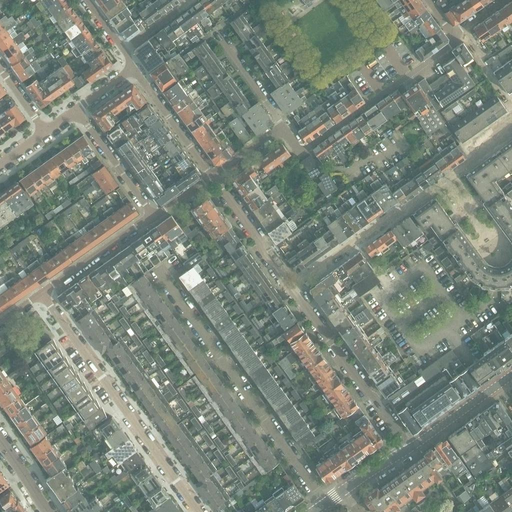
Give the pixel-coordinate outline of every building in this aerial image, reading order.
[(41,0),(42,0),(46,6),(43,8),(44,10),(58,0),(41,0)] [(45,10),(41,13),(47,20),(50,18),(69,4),(65,0),(58,0),(44,10),(45,10)] [(107,0),(100,5),(105,12),(121,0),(107,0)] [(124,3),(128,0),(127,0),(121,0),(105,12),(110,19),(127,7),(124,3)] [(145,0),(142,2),(155,20),(161,15),(150,0),(145,0)] [(150,0),(161,15),(168,10),(160,0),(150,0)] [(160,0),(168,10),(174,5),(170,0),(160,0)] [(214,13),(213,14),(216,17),(219,15),(208,0),(202,0),(200,2),(209,14),(213,12),(214,13)] [(218,7),(221,5),(217,0),(208,0),(219,15),(223,12),(220,9),(219,9),(218,7)] [(226,4),(225,5),(228,8),(231,6),(227,0),(217,0),(221,5),(225,3),(226,4)] [(376,0),(383,9),(393,1),(392,0),(376,0)] [(395,0),(393,1),(383,9),(385,12),(395,5),(398,9),(409,0),(395,0)] [(419,0),(409,0),(398,9),(388,16),(390,19),(399,12),(402,15),(421,2),(419,0)] [(448,5),(445,0),(437,0),(437,1),(436,2),(436,3),(437,4),(437,5),(453,26),(460,21),(449,4),(448,5)] [(458,0),(460,2),(469,15),(476,10),(468,0),(458,0)] [(468,0),(476,10),(483,5),(479,0),(468,0)] [(22,2),(18,5),(24,13),(27,10),(22,2)] [(141,7),(137,10),(142,16),(148,25),(155,20),(142,2),(141,2),(138,4),(141,7)] [(206,17),(209,14),(200,2),(194,6),(207,24),(211,21),(208,18),(207,18),(206,17)] [(407,22),(426,9),(421,2),(402,15),(404,19),(405,18),(407,22)] [(452,2),(449,4),(460,21),(469,15),(460,2),(454,6),(452,2)] [(511,4),(510,3),(510,2),(501,9),(511,24),(511,4)] [(69,4),(50,18),(56,26),(74,12),(69,4)] [(202,22),(201,23),(204,26),(207,24),(194,6),(188,11),(197,23),(201,21),(202,22)] [(127,7),(110,19),(115,26),(130,15),(132,14),(127,7)] [(245,19),(253,13),(250,9),(230,23),(237,32),(249,24),(245,19)] [(407,22),(403,25),(405,28),(409,25),(410,26),(416,21),(418,24),(431,15),(426,9),(407,22)] [(511,24),(501,9),(492,15),(501,28),(506,24),(509,28),(511,26),(511,24)] [(27,10),(24,13),(29,20),(32,18),(27,10)] [(202,36),(199,31),(201,29),(197,23),(188,11),(182,15),(196,35),(199,38),(202,36)] [(74,12),(56,26),(61,33),(64,31),(65,31),(80,20),(74,12)] [(130,15),(115,26),(120,32),(134,22),(130,15)] [(182,15),(176,20),(188,36),(190,39),(196,35),(182,15)] [(418,24),(409,30),(412,34),(419,29),(421,32),(435,22),(431,15),(418,24)] [(501,28),(492,15),(483,22),(496,41),(497,42),(502,38),(497,30),(501,28)] [(120,32),(125,39),(128,40),(144,28),(148,25),(142,16),(134,22),(120,32)] [(33,17),(29,20),(35,28),(34,28),(35,29),(38,26),(39,25),(33,17)] [(0,21),(0,30),(9,24),(7,20),(2,24),(0,21)] [(9,24),(0,30),(0,41),(15,31),(12,27),(17,24),(14,20),(9,24)] [(29,21),(26,23),(31,31),(34,28),(35,28),(29,20),(29,21)] [(69,37),(65,39),(67,41),(86,28),(80,20),(65,31),(69,37)] [(176,20),(170,24),(183,42),(187,47),(190,44),(185,38),(188,36),(176,20)] [(435,22),(421,32),(425,38),(440,28),(435,22)] [(496,41),(483,22),(474,28),(473,28),(482,41),(488,37),(492,43),(496,41)] [(249,24),(237,32),(244,42),(264,28),(261,23),(252,29),(249,24)] [(170,24),(163,29),(173,41),(176,39),(180,44),(183,42),(170,24)] [(38,26),(35,29),(39,35),(40,35),(41,37),(44,34),(38,26)] [(67,41),(72,49),(71,50),(91,35),(86,28),(67,41)] [(264,28),(244,42),(251,51),(262,43),(258,38),(267,32),(264,28)] [(424,40),(426,43),(422,46),(423,48),(425,47),(426,48),(445,34),(440,28),(425,38),(425,39),(424,40)] [(163,29),(155,35),(163,46),(168,52),(176,46),(173,41),(163,29)] [(15,31),(0,41),(0,49),(2,51),(24,35),(21,32),(17,35),(15,31)] [(44,34),(41,37),(45,42),(47,45),(47,44),(50,42),(51,42),(45,34),(44,34)] [(448,39),(445,34),(426,48),(425,47),(423,48),(422,46),(415,51),(422,61),(448,42),(448,39)] [(24,35),(2,51),(7,59),(25,45),(22,42),(26,39),(24,35)] [(40,35),(36,38),(41,45),(45,42),(41,37),(40,35),(39,35),(40,35)] [(91,35),(71,50),(77,58),(78,57),(97,43),(91,35)] [(155,35),(148,40),(156,50),(163,46),(155,35)] [(135,49),(135,53),(149,73),(165,62),(158,52),(158,53),(156,50),(148,40),(135,49)] [(193,49),(188,53),(191,58),(197,54),(200,59),(211,51),(204,41),(193,49)] [(262,43),(251,51),(258,60),(277,46),(274,42),(266,48),(262,43)] [(461,64),(461,65),(473,57),(472,56),(467,49),(463,42),(452,50),(456,57),(461,64)] [(78,57),(80,59),(83,56),(87,62),(88,62),(103,51),(97,43),(78,57)] [(25,45),(7,59),(12,66),(33,50),(31,47),(28,50),(25,45)] [(272,56),(280,50),(277,46),(258,60),(264,70),(276,62),(272,56)] [(33,57),(36,54),(33,50),(12,66),(17,73),(35,60),(33,57)] [(74,83),(79,89),(113,65),(103,51),(88,62),(91,65),(83,72),(84,73),(73,81),(74,83)] [(200,59),(204,64),(193,71),(196,76),(218,60),(211,51),(200,59)] [(165,62),(149,73),(162,90),(175,81),(182,76),(183,78),(192,72),(178,53),(172,58),(172,57),(165,62)] [(60,58),(57,60),(62,66),(63,67),(63,68),(68,64),(62,56),(60,58)] [(456,57),(442,66),(447,73),(448,74),(453,82),(448,85),(444,88),(443,88),(439,91),(434,94),(442,106),(451,100),(461,94),(475,85),(475,84),(470,78),(467,73),(467,72),(461,65),(461,64),(456,57)] [(511,60),(511,59),(493,72),(509,95),(511,92),(511,60)] [(35,60),(17,73),(22,81),(37,70),(41,68),(35,60)] [(218,60),(196,76),(199,80),(210,72),(214,77),(225,70),(218,60)] [(290,66),(290,65),(287,61),(279,67),(276,62),(264,70),(271,79),(290,66)] [(68,64),(63,68),(68,75),(69,75),(73,72),(68,64)] [(290,65),(290,66),(271,79),(278,89),(287,81),(288,82),(289,81),(285,75),(294,68),(291,64),(290,65)] [(62,66),(48,76),(53,84),(56,82),(57,84),(59,82),(64,90),(74,83),(73,81),(69,75),(68,75),(63,68),(63,67),(62,66)] [(39,82),(38,83),(51,100),(64,90),(59,82),(57,84),(56,82),(53,84),(48,76),(45,72),(41,67),(41,68),(37,70),(44,79),(39,82)] [(214,77),(217,82),(207,90),(210,94),(231,79),(225,70),(214,77)] [(442,76),(448,85),(453,82),(448,74),(447,73),(442,76)] [(474,75),(470,78),(475,84),(478,82),(474,75)] [(442,76),(438,79),(444,88),(448,85),(442,76)] [(434,94),(428,85),(424,78),(418,83),(436,111),(437,110),(442,106),(434,94)] [(51,100),(38,83),(39,82),(37,79),(27,86),(41,107),(51,100)] [(181,79),(163,92),(168,99),(186,85),(181,79)] [(231,79),(210,94),(213,98),(223,91),(227,96),(238,88),(231,79)] [(438,79),(433,82),(439,91),(443,88),(444,88),(438,79)] [(271,92),(271,93),(276,99),(292,88),(288,82),(287,81),(278,89),(271,93),(271,92)] [(352,91),(348,94),(357,107),(364,102),(351,82),(347,84),(352,91)] [(428,85),(434,94),(439,91),(433,82),(428,85)] [(418,83),(401,95),(408,104),(413,111),(420,122),(419,122),(428,136),(440,128),(445,124),(436,111),(418,83)] [(111,100),(119,110),(123,108),(132,101),(136,108),(146,101),(133,84),(111,100)] [(186,85),(168,99),(172,105),(193,90),(188,84),(186,85)] [(341,92),(337,94),(350,112),(357,107),(348,94),(342,87),(339,89),(341,92)] [(227,96),(231,101),(220,108),(223,113),(245,98),(238,88),(227,96)] [(292,88),(276,99),(281,107),(297,95),(303,91),(300,88),(295,92),(292,88)] [(188,94),(172,105),(177,112),(193,100),(198,97),(199,96),(194,89),(193,90),(188,94)] [(398,89),(390,94),(400,109),(408,104),(401,95),(398,89)] [(332,94),(334,96),(331,99),(343,117),(350,112),(337,94),(336,92),(332,94)] [(390,94),(383,99),(393,114),(400,109),(390,94)] [(287,114),(286,114),(307,99),(305,95),(300,99),(297,95),(281,107),(286,114),(287,114)] [(496,96),(487,102),(498,117),(507,111),(496,96)] [(193,100),(177,112),(182,118),(202,103),(198,97),(193,100)] [(245,98),(223,113),(227,117),(237,110),(240,115),(251,107),(245,98)] [(330,98),(321,104),(326,112),(328,111),(336,122),(343,117),(331,99),(330,98)] [(386,119),(393,114),(383,99),(376,104),(386,119)] [(111,100),(92,114),(104,131),(114,124),(109,118),(119,110),(111,100)] [(132,101),(123,108),(128,114),(136,108),(132,101)] [(203,113),(200,110),(208,104),(206,101),(204,102),(202,103),(182,118),(187,125),(203,113)] [(242,114),(246,120),(263,109),(258,102),(257,102),(258,103),(251,107),(240,115),(241,115),(242,114)] [(487,102),(478,108),(489,124),(498,117),(487,102)] [(15,104),(5,111),(15,125),(25,119),(15,104)] [(149,104),(146,104),(132,114),(139,123),(155,111),(149,104)] [(321,104),(313,110),(327,129),(334,123),(326,112),(321,104)] [(376,104),(369,109),(379,124),(386,119),(376,104)] [(478,108),(469,115),(480,130),(489,124),(478,108)] [(263,109),(246,120),(252,128),(268,116),(263,109)] [(369,109),(362,114),(372,129),(379,124),(369,109)] [(313,110),(307,115),(320,134),(327,129),(313,110)] [(5,111),(0,114),(0,123),(6,131),(15,125),(5,111)] [(141,130),(139,128),(140,128),(139,127),(144,123),(147,126),(159,118),(159,117),(155,111),(139,123),(133,127),(138,133),(141,130)] [(326,112),(334,123),(336,122),(328,111),(326,112)] [(203,113),(187,125),(191,131),(212,117),(210,113),(205,117),(203,113)] [(132,114),(127,118),(133,127),(139,123),(132,114)] [(302,129),(298,131),(306,143),(313,138),(300,120),(300,119),(297,114),(294,117),(302,129)] [(365,134),(372,129),(362,114),(355,119),(365,134)] [(320,134),(307,115),(300,119),(300,120),(313,138),(320,134)] [(469,115),(460,121),(471,137),(480,130),(469,115)] [(268,116),(252,128),(257,135),(273,123),(273,124),(268,116)] [(208,124),(214,120),(212,117),(191,131),(196,138),(211,128),(208,124)] [(236,117),(228,123),(243,144),(252,138),(236,117)] [(127,118),(121,122),(126,128),(128,131),(130,129),(133,127),(127,118)] [(141,130),(138,133),(140,136),(149,130),(151,133),(164,124),(159,118),(147,126),(141,130)] [(405,118),(399,122),(402,126),(407,122),(405,118)] [(355,119),(348,124),(358,139),(365,134),(355,119)] [(460,121),(451,128),(462,143),(471,137),(460,121)] [(107,131),(107,135),(112,142),(124,133),(122,130),(126,128),(121,122),(108,132),(107,131)] [(164,124),(151,133),(143,139),(147,145),(156,139),(168,130),(164,124)] [(348,124),(341,129),(351,144),(358,139),(348,124)] [(445,124),(440,128),(443,134),(449,130),(445,124)] [(211,128),(196,138),(202,145),(221,130),(222,130),(219,127),(213,131),(211,128)] [(128,131),(112,142),(117,148),(135,135),(130,129),(128,131)] [(341,129),(334,134),(344,149),(351,144),(341,129)] [(168,130),(156,139),(160,145),(173,136),(168,130)] [(207,152),(226,137),(221,130),(202,145),(207,152)] [(334,134),(327,139),(337,154),(341,160),(340,161),(342,164),(347,160),(341,151),(344,149),(334,134)] [(75,141),(74,142),(77,146),(79,146),(80,148),(80,150),(85,156),(90,152),(93,157),(97,155),(83,135),(79,138),(78,138),(75,140),(75,141)] [(117,148),(121,154),(139,141),(135,135),(117,148)] [(160,145),(152,152),(155,155),(156,158),(160,155),(158,153),(163,149),(165,152),(178,142),(173,136),(160,145)] [(226,137),(207,152),(212,159),(233,143),(232,143),(231,144),(226,137)] [(139,141),(121,154),(126,161),(138,152),(144,148),(147,145),(143,139),(139,141)] [(327,139),(320,144),(326,154),(329,153),(332,157),(337,154),(327,139)] [(511,168),(511,140),(495,153),(509,171),(511,168)] [(73,154),(72,155),(77,162),(81,159),(85,163),(88,161),(85,156),(80,150),(80,148),(79,146),(77,146),(74,142),(71,143),(70,143),(68,145),(67,146),(67,147),(70,151),(71,152),(73,154)] [(160,155),(156,158),(158,161),(161,164),(182,149),(178,142),(165,152),(160,155)] [(454,142),(446,147),(458,164),(466,158),(454,142)] [(233,151),(236,149),(233,143),(212,159),(215,164),(219,164),(235,153),(233,151)] [(270,152),(278,163),(290,154),(282,143),(270,152)] [(326,155),(326,154),(320,144),(312,150),(323,164),(330,159),(326,155)] [(138,152),(126,161),(130,167),(152,152),(147,145),(144,148),(147,151),(141,155),(138,152)] [(423,145),(416,150),(419,154),(426,149),(423,145)] [(65,159),(65,161),(69,167),(74,164),(77,169),(80,166),(77,162),(72,155),(73,154),(71,152),(70,151),(67,147),(64,149),(62,149),(60,151),(60,152),(59,153),(62,157),(64,157),(65,159)] [(429,148),(426,150),(432,157),(435,162),(444,174),(451,169),(439,152),(436,147),(431,151),(429,148)] [(446,147),(439,152),(451,169),(458,164),(446,147)] [(182,149),(161,164),(166,170),(168,169),(174,164),(187,155),(182,149)] [(152,152),(130,167),(135,173),(152,161),(150,159),(155,155),(152,152)] [(270,152),(258,160),(264,168),(267,172),(278,163),(270,152)] [(52,157),(51,158),(54,162),(56,163),(57,165),(57,166),(62,173),(66,170),(69,174),(73,172),(69,167),(65,161),(65,159),(64,157),(62,157),(59,153),(56,154),(55,154),(52,156),(52,157)] [(511,261),(511,263),(507,266),(506,267),(499,269),(496,269),(493,268),(487,266),(482,261),(457,228),(456,229),(453,225),(454,224),(435,198),(434,198),(413,214),(424,229),(430,225),(440,239),(442,239),(470,278),(482,286),(481,288),(488,290),(489,287),(495,289),(501,288),(501,291),(508,290),(508,287),(511,285),(511,205),(503,194),(501,196),(498,192),(499,191),(492,182),(509,171),(495,153),(466,174),(466,176),(485,202),(487,200),(489,204),(488,205),(511,238),(511,261)] [(187,155),(174,164),(179,170),(191,161),(187,155)] [(310,155),(301,162),(308,172),(307,174),(310,179),(312,177),(317,174),(322,181),(317,184),(326,196),(337,188),(326,172),(323,174),(310,155)] [(432,157),(418,167),(430,184),(444,174),(435,162),(432,157)] [(50,170),(49,172),(54,178),(58,175),(61,180),(65,177),(62,173),(57,166),(57,165),(56,163),(54,162),(51,158),(48,160),(47,160),(44,162),(44,163),(43,164),(46,168),(48,168),(50,170)] [(99,159),(91,165),(91,166),(94,169),(94,170),(101,165),(100,165),(102,163),(99,159)] [(402,160),(396,165),(399,170),(405,165),(402,160)] [(152,161),(135,173),(140,179),(161,164),(158,161),(154,164),(152,161)] [(191,161),(179,170),(172,175),(170,177),(175,183),(183,176),(196,168),(191,161)] [(40,174),(42,176),(42,177),(46,184),(50,181),(54,185),(57,183),(54,178),(49,172),(50,170),(48,168),(46,168),(43,164),(41,166),(39,165),(37,167),(36,169),(39,173),(40,174)] [(161,164),(140,179),(144,186),(156,177),(154,174),(160,170),(162,173),(166,170),(161,164)] [(233,179),(232,182),(242,195),(257,184),(269,175),(267,172),(264,168),(259,171),(253,164),(233,179)] [(85,196),(95,189),(97,191),(103,187),(107,193),(118,185),(113,177),(110,172),(109,172),(104,165),(93,173),(96,179),(91,183),(92,185),(83,192),(85,196)] [(91,166),(84,171),(86,175),(94,169),(91,166)] [(418,167),(411,173),(423,189),(430,184),(418,167)] [(175,183),(181,192),(200,178),(201,178),(201,175),(196,168),(183,176),(175,183)] [(33,179),(34,181),(34,183),(38,189),(43,186),(46,191),(50,188),(46,184),(42,177),(42,176),(40,174),(39,173),(36,169),(33,171),(32,171),(29,173),(29,174),(28,175),(31,179),(33,179)] [(84,171),(76,177),(78,180),(86,175),(84,171)] [(423,189),(411,173),(404,178),(416,195),(423,189)] [(21,179),(20,180),(30,195),(35,192),(38,196),(42,194),(38,189),(34,183),(34,181),(33,179),(31,179),(28,175),(25,177),(24,176),(21,178),(21,179)] [(76,177),(68,182),(71,186),(78,180),(76,177)] [(156,177),(144,186),(149,192),(160,184),(156,179),(157,178),(156,177)] [(404,178),(396,183),(397,183),(409,200),(416,195),(404,178)] [(377,179),(374,182),(390,206),(398,200),(389,188),(386,183),(382,186),(377,179)] [(6,190),(2,193),(17,214),(33,203),(18,182),(13,185),(13,186),(13,187),(9,190),(6,190)] [(375,191),(371,193),(383,211),(390,206),(374,182),(370,184),(375,191)] [(154,198),(159,205),(162,206),(181,192),(175,183),(164,190),(154,198)] [(409,200),(397,183),(396,183),(389,188),(398,200),(401,205),(409,200)] [(160,184),(149,192),(154,198),(164,190),(160,184)] [(257,184),(242,195),(252,210),(268,199),(267,198),(271,196),(279,190),(276,185),(264,194),(257,184)] [(73,187),(77,192),(80,197),(82,195),(79,190),(80,189),(77,185),(73,187)] [(126,205),(121,209),(129,220),(136,215),(136,216),(139,214),(120,187),(117,190),(123,199),(122,200),(126,205)] [(362,190),(359,192),(376,216),(383,211),(371,193),(367,196),(362,190)] [(355,195),(360,201),(357,204),(369,221),(376,216),(359,192),(355,195)] [(0,223),(1,225),(17,214),(2,193),(0,194),(0,223)] [(270,201),(273,199),(271,196),(267,198),(268,199),(252,210),(253,209),(254,211),(254,212),(256,214),(257,215),(261,220),(276,209),(270,201)] [(208,197),(192,209),(202,222),(219,212),(208,197)] [(83,208),(88,204),(85,198),(83,198),(78,201),(83,208)] [(68,199),(61,205),(64,209),(71,203),(68,199)] [(369,221),(357,204),(353,207),(348,200),(345,202),(361,226),(369,221)] [(341,205),(346,212),(342,214),(354,231),(361,226),(345,202),(341,205)] [(122,226),(129,220),(121,209),(115,213),(111,207),(107,210),(120,228),(122,226)] [(354,231),(342,214),(338,217),(331,207),(327,209),(330,213),(347,237),(354,231)] [(276,209),(261,220),(265,226),(265,227),(266,229),(268,230),(269,231),(287,218),(285,216),(282,218),(276,209)] [(53,210),(45,215),(48,220),(56,214),(53,210)] [(107,210),(103,213),(107,219),(102,222),(110,234),(117,229),(117,230),(120,228),(107,210)] [(202,222),(213,238),(230,226),(219,212),(202,222)] [(44,219),(40,213),(35,217),(39,223),(44,219)] [(330,228),(330,229),(331,229),(339,242),(347,237),(330,213),(326,215),(331,222),(327,225),(330,228)] [(171,216),(165,220),(182,242),(187,238),(181,229),(175,221),(171,216)] [(287,218),(269,231),(276,242),(298,226),(290,216),(287,218)] [(397,238),(403,247),(410,243),(413,247),(417,243),(415,239),(423,233),(418,226),(416,225),(409,216),(391,230),(397,238)] [(175,221),(181,229),(187,225),(181,217),(175,221)] [(165,220),(159,224),(169,237),(170,239),(171,238),(172,239),(174,238),(178,244),(182,242),(165,220)] [(92,221),(88,224),(101,241),(103,240),(103,239),(110,234),(102,222),(96,226),(92,221)] [(45,224),(36,231),(39,235),(48,228),(45,224)] [(88,232),(83,236),(91,248),(98,243),(101,241),(88,224),(84,227),(88,232)] [(159,224),(156,226),(166,239),(169,237),(159,224)] [(156,226),(149,231),(164,252),(168,257),(170,255),(165,247),(169,244),(165,240),(166,239),(156,226)] [(216,243),(215,244),(218,248),(236,235),(230,226),(213,238),(216,243)] [(330,229),(326,232),(323,227),(318,230),(322,235),(331,248),(339,242),(331,229),(330,229)] [(11,228),(6,232),(7,233),(9,237),(14,233),(11,228)] [(318,238),(314,241),(323,254),(331,248),(322,235),(318,230),(314,233),(318,238)] [(376,240),(365,248),(371,256),(381,250),(383,253),(389,249),(387,245),(397,238),(391,230),(377,240),(376,240)] [(149,231),(143,236),(155,254),(159,251),(161,255),(164,252),(149,231)] [(191,231),(186,236),(189,240),(194,236),(191,231)] [(9,237),(7,233),(1,237),(9,248),(14,244),(9,237)] [(73,234),(69,237),(82,255),(84,253),(91,248),(83,236),(77,240),(73,234)] [(236,235),(218,248),(221,252),(226,248),(229,253),(242,244),(236,235)] [(143,236),(136,241),(154,266),(161,262),(155,254),(143,236)] [(434,236),(428,240),(430,242),(433,246),(438,242),(434,236)] [(69,246),(63,249),(72,261),(79,256),(79,257),(82,255),(69,237),(65,240),(69,246)] [(306,239),(301,242),(314,260),(323,254),(314,241),(310,244),(306,239)] [(23,240),(14,247),(16,251),(26,244),(23,240)] [(136,241),(129,245),(142,263),(148,271),(154,266),(154,267),(154,266),(136,241)] [(301,251),(297,253),(306,266),(314,260),(301,242),(297,245),(301,251)] [(430,242),(424,246),(428,252),(434,247),(433,246),(430,242)] [(242,244),(229,253),(232,257),(227,261),(230,265),(248,252),(242,244)] [(138,266),(142,263),(129,245),(123,250),(141,276),(144,274),(138,266)] [(440,246),(433,251),(437,256),(444,251),(440,246)] [(14,247),(4,254),(8,260),(13,256),(12,254),(16,251),(14,247)] [(54,256),(52,257),(60,269),(62,268),(62,269),(65,267),(65,266),(72,261),(63,249),(58,253),(54,248),(50,251),(54,256)] [(289,251),(284,255),(297,272),(306,266),(297,253),(294,249),(290,252),(289,251)] [(123,250),(116,255),(126,268),(129,266),(138,278),(141,276),(123,250)] [(198,252),(183,263),(188,271),(194,267),(203,260),(198,252)] [(248,252),(230,265),(233,269),(238,265),(241,270),(254,261),(248,252)] [(360,252),(342,265),(348,275),(350,273),(356,281),(372,269),(360,252)] [(42,256),(46,262),(41,265),(49,277),(56,272),(57,273),(59,271),(59,270),(60,269),(52,257),(51,259),(47,253),(42,256)] [(122,271),(126,268),(116,255),(110,260),(122,277),(126,275),(122,271)] [(399,256),(391,261),(393,263),(387,267),(389,269),(401,260),(399,256)] [(448,256),(441,261),(446,268),(453,263),(448,256)] [(27,275),(22,279),(30,291),(37,286),(38,286),(40,284),(28,267),(21,257),(17,260),(24,270),(23,270),(27,275)] [(110,260),(103,264),(116,282),(119,280),(122,284),(123,284),(125,287),(128,285),(122,277),(110,260)] [(244,274),(239,277),(242,282),(260,269),(254,261),(241,270),(244,274)] [(42,282),(49,277),(41,265),(36,269),(32,264),(28,267),(40,284),(43,283),(42,282)] [(103,264),(96,269),(109,287),(110,288),(114,286),(113,284),(116,282),(103,264)] [(310,290),(313,295),(334,280),(334,281),(340,277),(341,280),(348,275),(342,265),(310,288),(310,290)] [(180,277),(184,283),(198,273),(194,267),(188,271),(180,277)] [(96,269),(90,274),(102,291),(106,289),(107,291),(110,288),(109,287),(96,269)] [(260,269),(242,282),(245,286),(250,282),(254,287),(267,278),(260,269)] [(372,271),(352,286),(360,296),(380,282),(379,282),(372,271)] [(198,273),(184,283),(188,289),(203,278),(202,278),(198,273)] [(101,293),(102,291),(90,274),(78,282),(87,295),(92,301),(102,294),(101,293)] [(144,274),(127,286),(132,293),(120,301),(122,303),(133,295),(133,294),(149,283),(144,274)] [(13,277),(9,280),(21,298),(24,296),(23,296),(30,291),(22,279),(17,283),(13,277)] [(189,289),(193,295),(207,284),(203,278),(188,289),(189,289)] [(256,291),(251,294),(255,299),(273,286),(267,278),(254,287),(256,291)] [(9,280),(4,283),(8,289),(3,292),(11,304),(18,299),(19,300),(21,298),(9,280)] [(333,282),(334,281),(334,280),(313,295),(314,295),(316,299),(317,299),(321,304),(336,293),(339,291),(333,282)] [(78,282),(71,287),(85,307),(88,304),(84,298),(87,295),(78,282)] [(133,295),(139,302),(155,291),(149,283),(133,294),(133,295)] [(207,284),(193,295),(197,301),(211,291),(207,284)] [(273,286),(255,299),(257,303),(263,299),(266,304),(279,295),(273,286)] [(71,287),(65,292),(77,309),(80,307),(82,309),(85,307),(71,287)] [(463,291),(468,297),(471,295),(467,288),(463,291)] [(139,302),(145,311),(161,299),(155,291),(139,302)] [(197,301),(202,307),(216,297),(211,291),(197,301)] [(336,293),(321,304),(321,305),(322,307),(323,309),(324,309),(325,310),(324,310),(327,314),(343,303),(354,295),(351,291),(340,298),(336,293)] [(4,309),(11,304),(3,292),(0,294),(0,308),(2,311),(5,310),(4,309)] [(77,309),(65,292),(58,296),(70,314),(74,311),(75,313),(78,311),(77,309)] [(357,293),(354,295),(357,300),(361,305),(364,303),(357,293)] [(269,308),(263,311),(267,316),(285,303),(279,295),(266,304),(269,308)] [(354,295),(343,303),(327,314),(330,318),(331,319),(331,320),(333,322),(334,323),(334,324),(350,312),(346,307),(357,300),(354,295)] [(471,295),(468,297),(472,304),(476,301),(471,295)] [(202,307),(206,313),(220,303),(216,297),(202,307)] [(145,311),(150,319),(167,307),(161,299),(145,311)] [(206,313),(210,319),(224,309),(220,303),(206,313)] [(285,303),(267,316),(269,320),(275,316),(278,321),(291,311),(285,303)] [(87,310),(88,310),(88,311),(89,313),(94,309),(97,307),(95,304),(87,310)] [(150,319),(156,327),(173,315),(167,307),(150,319)] [(78,321),(84,329),(100,317),(94,309),(89,313),(83,317),(78,321)] [(210,319),(215,325),(229,315),(224,309),(210,319)] [(281,324),(275,328),(279,333),(297,320),(291,311),(278,321),(281,324)] [(339,329),(338,330),(341,333),(366,316),(362,311),(354,318),(350,312),(334,324),(335,324),(335,326),(337,328),(338,329),(339,329)] [(156,327),(162,335),(178,323),(173,315),(156,327)] [(215,325),(219,331),(233,321),(229,316),(229,315),(215,325)] [(255,317),(251,320),(254,325),(258,322),(258,321),(262,319),(260,316),(256,319),(255,317)] [(360,326),(369,320),(366,316),(341,333),(344,337),(345,338),(345,339),(346,341),(348,342),(348,343),(364,332),(360,326)] [(84,329),(90,337),(106,326),(100,317),(84,329)] [(509,333),(506,334),(508,336),(504,339),(511,349),(511,328),(506,320),(502,323),(509,333)] [(219,331),(223,337),(237,327),(233,321),(219,331)] [(484,326),(481,328),(507,365),(507,364),(510,362),(511,362),(511,361),(511,349),(504,339),(491,321),(484,326)] [(162,335),(168,343),(184,331),(178,323),(162,335)] [(303,332),(304,330),(302,328),(300,328),(297,323),(272,341),(275,345),(284,338),(288,344),(304,333),(303,332)] [(106,326),(90,337),(96,346),(112,334),(106,326)] [(223,337),(228,343),(241,333),(237,327),(223,337)] [(490,349),(483,354),(484,355),(497,372),(507,365),(481,328),(478,331),(483,337),(482,338),(490,349)] [(352,349),(355,353),(380,335),(377,330),(368,337),(364,332),(348,343),(349,344),(349,345),(351,347),(352,348),(352,349)] [(168,343),(174,351),(190,339),(184,331),(168,343)] [(298,359),(305,369),(323,356),(305,332),(304,333),(288,344),(287,345),(295,355),(297,353),(300,358),(298,359)] [(231,349),(232,349),(246,339),(241,333),(228,343),(232,349),(231,349)] [(112,334),(96,346),(101,354),(106,351),(118,342),(112,334)] [(380,335),(355,353),(358,357),(358,356),(359,357),(359,359),(360,361),(361,361),(362,363),(378,351),(374,346),(383,339),(380,335)] [(47,343),(34,352),(41,361),(58,348),(53,338),(47,343)] [(106,351),(112,359),(128,346),(122,338),(118,342),(106,351)] [(174,351),(179,359),(196,348),(190,339),(174,351)] [(232,349),(236,355),(250,345),(246,339),(232,349)] [(236,355),(240,361),(254,351),(250,345),(236,355)] [(112,359),(117,367),(133,355),(128,346),(112,359)] [(58,348),(41,361),(47,369),(64,357),(60,347),(58,348)] [(179,359),(185,367),(202,356),(196,348),(179,359)] [(366,367),(366,368),(369,372),(394,354),(390,350),(382,356),(378,351),(362,363),(363,363),(363,365),(365,367),(366,367)] [(454,403),(453,403),(461,398),(449,380),(441,370),(439,366),(455,355),(451,350),(435,361),(428,367),(453,403),(454,403)] [(254,351),(240,361),(245,367),(259,357),(254,351)] [(375,381),(376,381),(375,382),(376,382),(392,370),(388,365),(397,359),(394,354),(369,372),(372,376),(372,377),(373,378),(374,380),(375,381)] [(117,367),(123,375),(139,363),(133,355),(117,367)] [(455,355),(439,366),(441,370),(445,367),(446,368),(452,364),(458,360),(455,355)] [(474,362),(468,367),(470,369),(473,374),(481,384),(489,378),(497,372),(484,355),(478,359),(477,358),(476,358),(475,358),(474,359),(473,360),(473,361),(473,362),(474,362)] [(64,357),(47,369),(53,378),(70,365),(66,356),(64,357)] [(202,356),(185,367),(191,375),(195,372),(196,373),(208,365),(202,356)] [(305,369),(310,377),(309,378),(313,385),(312,386),(315,391),(319,388),(323,393),(340,381),(323,356),(305,369)] [(259,357),(245,367),(249,373),(263,363),(259,357)] [(462,364),(458,360),(452,364),(455,369),(462,364)] [(123,375),(129,383),(145,371),(139,363),(123,375)] [(263,363),(249,373),(249,374),(250,373),(254,379),(267,369),(263,363)] [(70,365),(53,378),(59,386),(76,374),(72,364),(70,365)] [(481,384),(473,374),(470,369),(468,367),(465,369),(462,364),(455,369),(459,374),(471,391),(481,384)] [(197,374),(192,377),(198,385),(214,373),(208,365),(196,373),(197,374)] [(290,366),(284,370),(291,380),(296,376),(293,372),(293,373),(291,370),(292,369),(290,366)] [(453,403),(428,367),(423,371),(421,369),(418,371),(419,373),(420,373),(446,409),(453,403)] [(445,367),(441,370),(449,380),(461,398),(471,391),(459,374),(453,378),(446,368),(445,367)] [(272,376),(267,369),(254,379),(258,385),(272,376)] [(392,370),(376,382),(380,388),(397,377),(392,370)] [(129,383),(135,391),(151,379),(145,371),(129,383)] [(76,374),(59,386),(65,395),(82,382),(78,372),(76,374)] [(401,383),(385,395),(387,398),(397,392),(405,386),(413,380),(420,375),(419,374),(417,372),(415,373),(401,383)] [(214,373),(198,385),(204,393),(220,381),(214,373)] [(419,374),(420,375),(413,380),(438,415),(446,409),(420,373),(419,373),(419,374)] [(272,376),(258,385),(262,391),(276,382),(272,376)] [(397,377),(380,388),(385,395),(401,383),(397,377)] [(0,381),(0,395),(12,387),(5,378),(0,381)] [(135,391),(141,399),(157,387),(151,379),(135,391)] [(413,380),(405,386),(411,393),(418,404),(430,420),(438,415),(413,380)] [(82,382),(65,395),(71,403),(88,391),(84,381),(82,382)] [(220,381),(204,393),(209,401),(226,390),(220,381)] [(335,406),(333,408),(340,418),(348,412),(358,405),(340,381),(323,393),(323,394),(321,395),(328,404),(329,403),(330,403),(332,402),(335,406)] [(262,391),(267,397),(281,387),(280,387),(276,382),(262,391)] [(407,396),(411,393),(405,386),(397,392),(401,397),(403,395),(405,397),(407,396)] [(0,395),(0,400),(1,402),(0,403),(2,405),(3,405),(4,407),(19,396),(12,387),(0,395)] [(141,399),(147,407),(163,395),(157,387),(141,399)] [(281,387),(267,397),(271,403),(285,393),(281,387)] [(302,388),(298,391),(301,394),(303,398),(307,395),(302,388)] [(88,391),(71,403),(77,412),(94,399),(90,389),(88,391)] [(232,398),(226,390),(209,401),(215,409),(232,398)] [(397,392),(387,398),(411,431),(414,432),(422,426),(410,410),(403,401),(399,404),(395,399),(398,397),(399,398),(401,397),(397,392)] [(43,393),(35,398),(37,401),(45,396),(43,393)] [(271,403),(275,409),(289,399),(285,393),(271,403)] [(163,395),(147,407),(152,416),(168,403),(163,395)] [(19,396),(4,407),(7,411),(7,412),(9,414),(10,414),(11,416),(25,405),(19,396)] [(94,399),(77,412),(83,420),(94,412),(100,407),(96,398),(94,399)] [(238,406),(232,398),(215,409),(221,418),(238,406)] [(289,399),(275,409),(280,416),(294,405),(289,399)] [(499,403),(495,402),(488,407),(501,425),(510,418),(502,406),(499,403)] [(152,416),(158,424),(174,411),(168,403),(152,416)] [(418,404),(410,410),(422,426),(430,420),(418,404)] [(11,416),(14,420),(13,421),(15,423),(16,423),(17,425),(32,414),(25,405),(11,416)] [(280,416),(284,422),(298,411),(294,405),(280,416)] [(373,426),(358,405),(348,412),(357,425),(359,425),(364,432),(365,431),(376,447),(382,442),(382,439),(378,433),(378,434),(373,426)] [(94,412),(83,420),(90,429),(107,416),(102,406),(100,407),(94,412)] [(243,414),(238,406),(221,418),(227,426),(243,414)] [(488,407),(481,413),(496,435),(500,432),(504,429),(501,425),(488,407)] [(174,411),(158,424),(165,433),(177,424),(176,423),(180,420),(174,411)] [(284,422),(288,428),(302,418),(298,411),(284,422)] [(321,412),(316,416),(321,422),(326,419),(321,412)] [(481,413),(473,418),(484,435),(489,432),(496,441),(499,439),(496,435),(481,413)] [(32,414),(17,425),(24,434),(40,423),(33,414),(32,414)] [(243,414),(227,426),(233,434),(249,422),(243,414)] [(58,415),(53,419),(57,425),(62,421),(58,415)] [(107,416),(90,429),(92,431),(93,431),(112,417),(109,415),(107,416)] [(112,417),(96,428),(92,431),(98,440),(102,437),(104,440),(120,428),(112,417)] [(343,417),(337,421),(341,428),(348,423),(343,417)] [(200,421),(205,429),(209,426),(204,418),(200,421)] [(292,434),(307,424),(302,418),(288,428),(292,433),(292,434)] [(485,453),(486,454),(494,448),(491,444),(491,445),(490,444),(486,446),(484,444),(485,444),(480,438),(484,435),(473,418),(465,424),(476,440),(485,453)] [(501,425),(504,429),(500,432),(496,435),(499,439),(496,441),(491,444),(494,448),(509,437),(511,434),(511,421),(510,419),(510,418),(501,425)] [(177,424),(165,433),(171,442),(188,430),(182,422),(177,425),(177,424)] [(249,422),(233,434),(238,442),(255,430),(249,422)] [(40,423),(24,434),(31,444),(47,433),(40,423)] [(307,424),(292,434),(297,440),(311,430),(307,424)] [(491,462),(486,454),(485,453),(476,440),(465,424),(448,437),(449,438),(460,454),(459,454),(476,478),(494,466),(491,462)] [(120,428),(104,440),(111,449),(111,448),(113,451),(128,439),(120,428)] [(171,442),(177,450),(193,438),(188,430),(171,442)] [(255,430),(238,442),(244,450),(261,438),(255,430)] [(315,436),(311,430),(297,440),(301,446),(305,443),(311,439),(315,436)] [(364,432),(352,440),(363,456),(376,447),(365,431),(364,432)] [(486,454),(491,462),(507,450),(511,446),(511,434),(509,437),(494,448),(486,454)] [(31,447),(34,451),(34,453),(35,455),(36,455),(37,456),(52,446),(45,436),(31,447)] [(193,438),(177,450),(183,458),(199,446),(193,438)] [(261,438),(244,450),(250,458),(267,447),(261,438)] [(448,443),(447,440),(446,440),(447,440),(445,438),(435,446),(445,460),(447,463),(456,477),(464,472),(467,470),(464,465),(458,456),(457,455),(454,450),(449,443),(448,443)] [(111,449),(100,456),(103,461),(112,455),(119,464),(120,463),(137,451),(134,446),(128,439),(113,451),(111,448),(111,449)] [(352,440),(340,449),(351,464),(363,456),(352,440)] [(52,446),(37,456),(40,460),(40,462),(42,465),(44,465),(45,467),(59,456),(52,446)] [(86,447),(84,446),(79,450),(82,454),(88,450),(86,447)] [(183,458),(189,466),(205,454),(199,446),(183,458)] [(426,456),(435,468),(445,460),(435,446),(424,453),(426,456)] [(267,447),(250,458),(256,466),(273,455),(267,447)] [(340,449),(328,458),(339,473),(351,464),(340,449)] [(125,470),(116,477),(119,481),(122,478),(145,462),(140,455),(137,451),(120,463),(125,470)] [(189,466),(195,474),(211,462),(205,454),(189,466)] [(273,455),(256,466),(262,475),(278,463),(273,455)] [(51,475),(51,476),(62,468),(66,466),(59,456),(45,467),(48,471),(48,472),(49,474),(51,475)] [(426,456),(406,470),(405,471),(404,471),(400,474),(399,475),(399,476),(381,489),(379,490),(377,488),(377,487),(366,495),(366,496),(365,500),(371,508),(373,510),(374,511),(382,511),(391,506),(394,511),(395,511),(400,509),(399,506),(408,499),(413,496),(416,500),(418,499),(422,496),(424,495),(421,490),(436,480),(437,482),(442,478),(435,468),(426,456)] [(328,458),(316,466),(325,480),(329,480),(339,473),(328,458)] [(511,459),(508,462),(503,465),(506,469),(511,464),(511,459)] [(51,476),(46,479),(54,489),(79,471),(86,467),(82,461),(75,465),(65,472),(62,468),(51,476)] [(145,462),(122,478),(124,480),(131,476),(137,485),(153,473),(150,469),(145,462)] [(213,474),(217,471),(211,462),(195,474),(200,482),(201,482),(213,474)] [(76,488),(74,484),(90,472),(86,467),(79,471),(54,489),(61,499),(77,488),(76,488)] [(494,469),(488,474),(490,477),(497,473),(494,469)] [(283,474),(284,476),(283,477),(288,484),(283,488),(295,505),(302,499),(303,496),(285,472),(283,474)] [(0,473),(0,492),(8,487),(10,486),(0,473)] [(153,473),(137,485),(145,496),(161,485),(156,478),(153,473)] [(469,473),(465,476),(471,483),(474,480),(469,473)] [(200,482),(196,485),(202,493),(218,482),(213,474),(201,482),(200,482)] [(511,487),(505,478),(502,480),(511,494),(511,487)] [(505,492),(502,494),(511,508),(511,494),(502,480),(498,483),(505,492)] [(218,482),(202,493),(208,502),(224,490),(218,482)] [(244,493),(253,486),(250,483),(244,487),(241,489),(244,493)] [(475,483),(468,488),(472,492),(478,488),(475,483)] [(169,496),(161,485),(145,496),(154,508),(169,496)] [(77,488),(61,499),(68,508),(85,496),(78,487),(76,488),(77,488)] [(282,487),(272,494),(285,511),(295,505),(283,488),(282,487)] [(9,489),(0,495),(0,498),(10,491),(9,489)] [(240,490),(232,496),(235,500),(244,493),(241,489),(240,490)] [(230,497),(224,490),(208,502),(214,509),(220,505),(223,503),(230,498),(230,497)] [(467,500),(470,497),(466,490),(456,497),(464,508),(470,504),(467,500)] [(492,501),(489,503),(495,511),(504,511),(492,494),(489,490),(486,492),(492,501)] [(17,500),(10,491),(0,498),(0,505),(4,511),(18,500),(17,500)] [(506,511),(511,508),(502,494),(499,497),(495,492),(492,494),(504,511),(506,511)] [(273,495),(264,501),(271,511),(284,511),(285,511),(272,494),(273,495)] [(126,495),(122,498),(129,508),(133,505),(126,495)] [(85,496),(68,508),(70,511),(83,511),(99,502),(95,497),(88,502),(85,496)] [(169,496),(154,508),(148,511),(180,511),(181,511),(172,500),(172,499),(171,498),(170,498),(170,496),(169,497),(169,496)] [(232,496),(230,497),(230,498),(223,503),(226,506),(235,500),(232,496)] [(479,496),(476,498),(485,511),(495,511),(489,503),(486,506),(479,496)] [(476,498),(476,499),(473,501),(479,510),(476,511),(485,511),(476,498)] [(263,499),(253,505),(257,511),(271,511),(264,501),(263,499)] [(18,500),(4,511),(5,511),(22,511),(25,510),(22,505),(22,504),(21,502),(19,501),(18,500)] [(99,502),(83,511),(95,511),(102,506),(99,502)] [(246,505),(251,511),(257,511),(253,505),(250,502),(246,505)]
